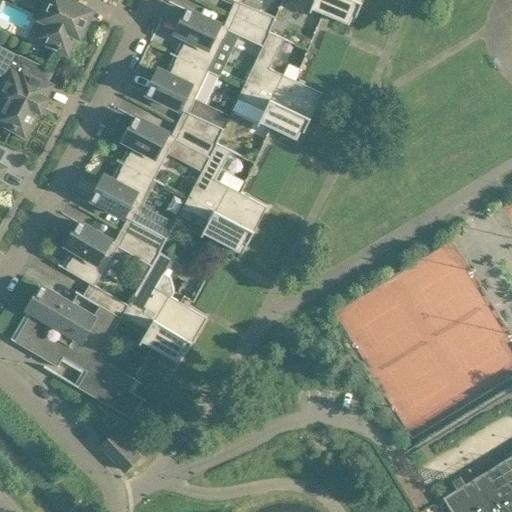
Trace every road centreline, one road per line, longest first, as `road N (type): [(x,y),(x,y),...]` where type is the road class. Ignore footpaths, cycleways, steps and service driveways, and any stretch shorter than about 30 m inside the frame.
road 1 (residential): [(0,267),(146,0)]
road 2 (residential): [(108,511),(103,470),(0,364)]
